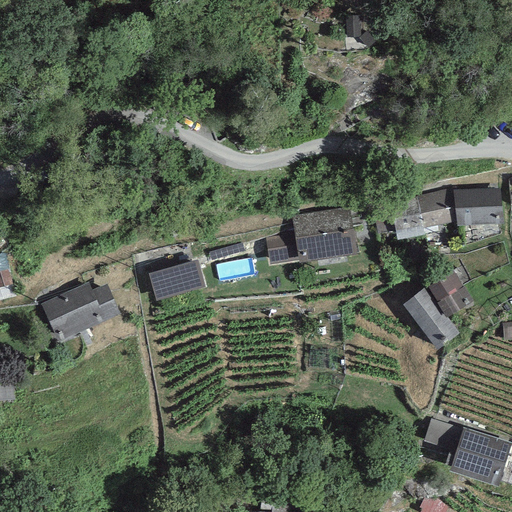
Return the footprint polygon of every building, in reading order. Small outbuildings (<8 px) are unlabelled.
[(454,191),(457,226),(502,223),(500,188),(454,191)] [(417,198),(423,228),(454,222),(448,189),(416,195),(417,198)] [(423,228),(417,198),(389,203),(397,240),(424,235),(423,228)] [(294,234),(298,260),(298,263),(357,254),(350,208),(292,216),(294,234)] [(298,260),(294,234),(266,238),(270,264),(298,260)] [(198,258),(148,273),(157,300),(206,285),(198,258)] [(472,301),(449,271),(426,289),(424,287),(402,304),(436,350),(460,333),(449,319),(472,301)] [(13,278),(0,278),(0,304),(15,303),(13,278)] [(88,282),(41,304),(60,343),(120,314),(105,284),(92,290),(88,282)] [(511,323),(500,324),(502,341),(511,339),(511,323)] [(458,427),(430,418),(422,440),(450,449),(458,427)] [(511,444),(464,427),(449,469),(498,486),(511,444)] [(270,511),(259,511),(245,510),(244,511),(289,511),(291,498),(273,496),(270,511)]
